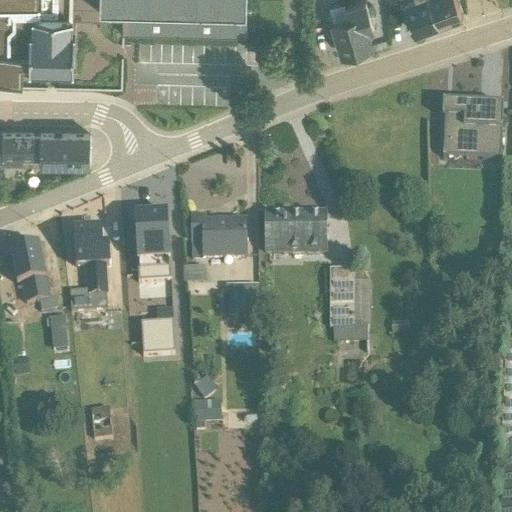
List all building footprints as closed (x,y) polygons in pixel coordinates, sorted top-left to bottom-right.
[(100,16),(100,0),(0,0),(0,81),(22,82),(22,78),(16,78),(16,64),(22,64),(29,64),(29,66),(29,69),(73,69),(72,67),(73,35),(74,33),(71,32),(71,15),(100,16)] [(100,0),(100,16),(122,16),(121,20),(121,34),(123,34),(245,37),(245,0),(100,0)] [(341,54),(341,55),(344,54),(347,55),(354,53),(356,51),(371,46),(366,29),(372,27),(364,0),(343,6),(342,4),(327,8),(341,54)] [(438,24),(429,0),(401,0),(414,32),(438,24)] [(429,0),(438,24),(462,15),(456,0),(429,0)] [(71,32),(74,33),(74,19),(121,20),(122,16),(100,16),(71,15),(71,32)] [(147,46),(146,72),(172,72),(172,47),(147,46)] [(444,121),(442,160),(499,163),(502,109),(442,106),(441,121),(444,121)] [(0,134),(0,164),(89,165),(89,135),(0,134)] [(166,216),(134,218),(138,286),(170,284),(166,216)] [(266,219),(266,258),(324,258),(323,218),(266,219)] [(202,263),(245,262),(244,224),(243,225),(203,226),(202,220),(193,221),(194,261),(201,261),(202,263)] [(69,296),(70,315),(106,313),(105,298),(107,298),(105,270),(108,270),(107,250),(101,249),(99,233),(96,233),(72,235),(74,271),(84,271),(85,294),(69,296)] [(37,248),(9,254),(16,287),(20,286),(24,307),(38,305),(40,315),(56,312),(55,302),(50,302),(46,282),(44,282),(37,248)] [(511,511),(511,259),(508,349),(504,349),(499,511),(511,511)] [(182,272),(184,288),(205,285),(204,270),(182,272)] [(365,353),(375,352),(376,340),(367,340),(367,332),(369,331),(369,286),(352,286),(351,273),(328,273),(328,275),(324,275),(323,308),(328,308),(328,332),(332,332),(332,346),(365,346),(365,353)] [(257,289),(225,290),(226,318),(258,318),(257,289)] [(391,325),(391,337),(409,336),(408,324),(391,325)] [(172,326),(140,327),(142,360),(174,358),(172,326)] [(3,362),(21,360),(18,327),(0,329),(3,362)] [(194,402),(217,402),(217,386),(194,386),(194,402)] [(194,405),(192,433),(204,434),(204,425),(220,426),(222,406),(194,405)] [(90,413),(93,441),(110,439),(108,412),(90,413)] [(216,435),(201,437),(203,450),(217,448),(216,435)]
